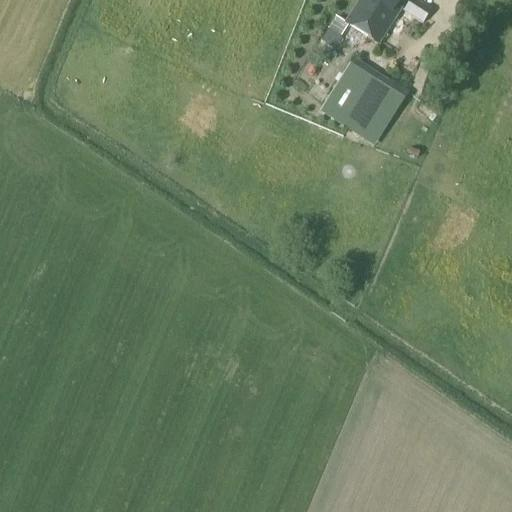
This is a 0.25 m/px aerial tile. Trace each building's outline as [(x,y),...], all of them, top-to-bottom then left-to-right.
[(360,0),(344,25),(377,45),(399,10),(397,8),(401,0),(360,0)] [(403,13),(421,25),(430,12),(412,0),(403,13)] [(327,31),(319,44),(331,52),(339,38),(327,31)] [(323,107),(351,124),(367,97),(379,79),(350,61),(340,79),(340,80),(331,94),(323,107)] [(362,124),(379,135),(405,93),(389,83),(362,124)]
